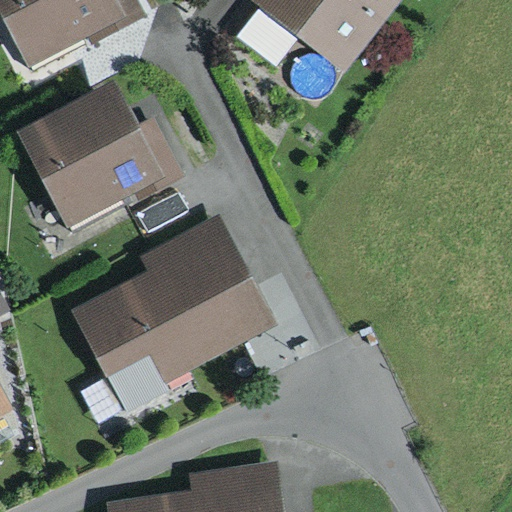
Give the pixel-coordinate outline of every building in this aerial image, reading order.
[(10,0),(31,38),(18,45),(31,71),(85,43),(76,25),(107,9),(101,0),(10,0)] [(271,0),(341,54),(383,0),(271,0)] [(131,200),(121,182),(145,169),(108,99),(37,136),(70,198),(56,205),(71,232),(131,200)] [(221,246),(88,316),(116,370),(106,375),(124,410),(167,387),(158,370),(258,317),(221,246)] [(133,511),(271,511),(269,492),(133,511)]
